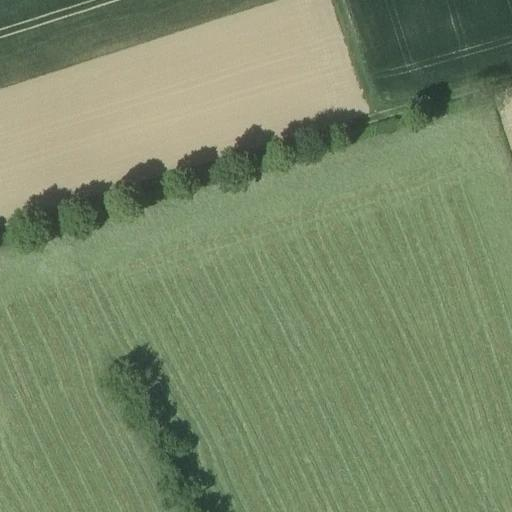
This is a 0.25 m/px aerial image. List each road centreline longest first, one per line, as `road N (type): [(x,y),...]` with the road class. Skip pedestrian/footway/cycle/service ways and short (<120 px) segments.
road 1 (track): [(0,236),(385,121),(445,118),(511,99)]
road 2 (track): [(385,121),(349,0)]
